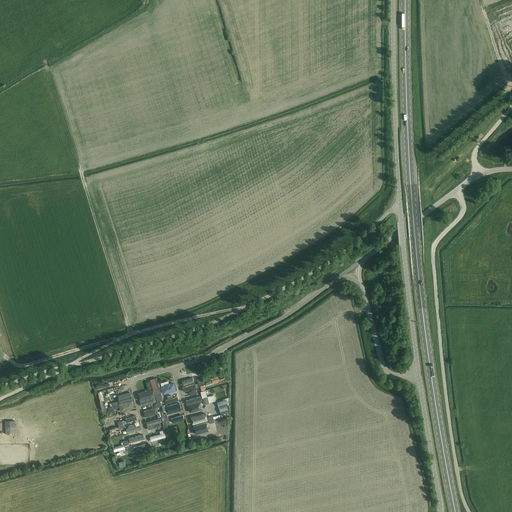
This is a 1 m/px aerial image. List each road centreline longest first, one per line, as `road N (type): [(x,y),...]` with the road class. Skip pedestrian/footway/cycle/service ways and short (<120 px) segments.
road 1 (primary): [(454,511),(421,308),(404,0)]
road 2 (track): [(0,371),(129,333),(44,60)]
road 3 (unclassified): [(67,366),(191,331),(292,286),(399,208)]
road 4 (unclassified): [(468,511),(449,427),(433,255),(462,213),(455,191)]
road 5 (unclassified): [(399,208),(394,0)]
road 6 (unclassified): [(173,366),(285,316),(337,278)]
road 7 (track): [(67,366),(129,333),(243,308)]
road 8 (unclassified): [(418,375),(399,208)]
road 9 (unclassified): [(441,511),(418,375)]
road 10 (unclassified): [(418,375),(393,375),(383,365),(361,285)]
